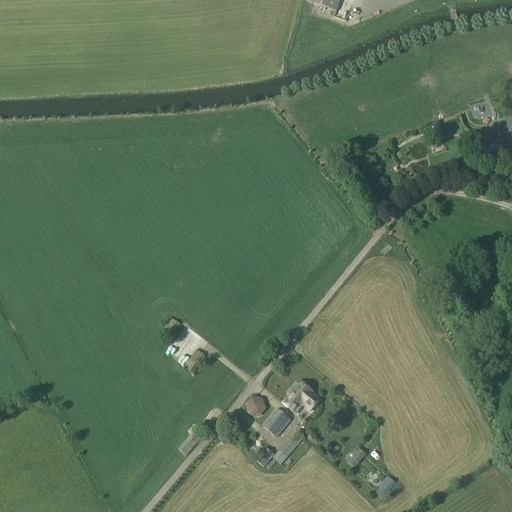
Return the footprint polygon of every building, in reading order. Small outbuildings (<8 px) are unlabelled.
[(307,0),(307,2),(337,13),(341,0),(307,0)] [(483,98),(467,100),(470,125),(486,123),(483,98)] [(440,136),(437,128),(430,130),(432,138),(440,136)] [(494,148),(480,152),(484,167),(505,161),(502,152),(506,150),(504,142),(493,145),(494,148)] [(171,320),(161,336),(171,342),(181,325),(171,320)] [(197,351),(183,369),(193,375),(206,358),(197,351)] [(292,393),(283,404),(296,415),(302,407),(310,414),(322,400),(300,383),(298,386),(296,384),(290,391),(292,393)] [(252,398),(245,406),(248,417),(260,418),(267,410),(263,399),(252,398)] [(276,411),(262,428),(276,440),(291,422),(276,411)] [(208,413),(202,419),(205,423),(212,417),(208,413)] [(238,418),(226,432),(235,439),(246,425),(238,418)] [(203,422),(178,451),(187,457),(211,429),(203,422)] [(279,451),(273,459),(281,466),(304,440),(297,433),(280,452),(279,451)] [(265,448),(255,460),(265,469),(275,456),(265,448)] [(358,449),(346,463),(355,470),(367,456),(358,449)] [(388,477),(374,493),(384,501),(397,485),(388,477)]
